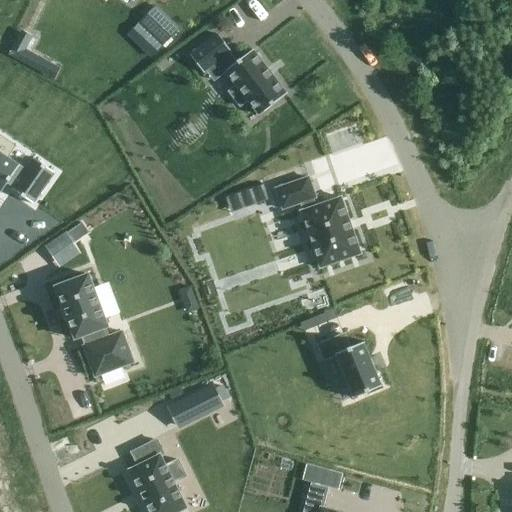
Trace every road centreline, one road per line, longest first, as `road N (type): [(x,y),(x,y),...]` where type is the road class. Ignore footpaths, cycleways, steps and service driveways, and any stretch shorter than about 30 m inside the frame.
road 1 (unclassified): [(309,0),(374,92),(449,244),(487,274)]
road 2 (unclassified): [(487,274),(465,375),(451,511)]
road 3 (unclassified): [(61,511),(0,341)]
